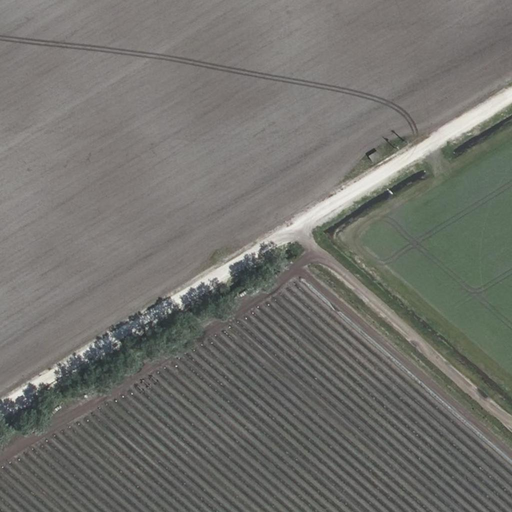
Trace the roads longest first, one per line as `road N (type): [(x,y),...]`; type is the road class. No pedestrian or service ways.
road 1 (track): [(511,93),(0,411)]
road 2 (track): [(511,420),(292,229)]
